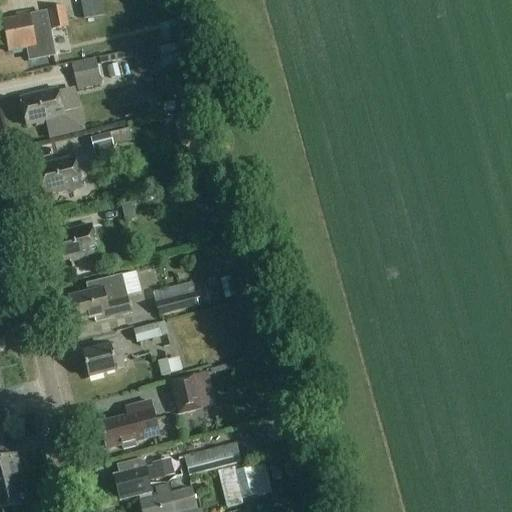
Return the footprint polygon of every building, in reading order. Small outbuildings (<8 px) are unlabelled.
[(68,28),(64,7),(48,10),(52,31),(68,28)] [(8,54),(26,50),(29,63),(55,58),(46,13),(30,16),(30,15),(16,17),(17,21),(2,24),(8,54)] [(179,28),(169,31),(171,41),(182,38),(179,28)] [(103,35),(94,37),(96,47),(105,44),(103,35)] [(174,45),(158,49),(163,68),(179,64),(179,63),(174,45)] [(139,74),(154,72),(151,51),(135,54),(139,74)] [(76,82),(99,77),(96,64),(73,69),(76,82)] [(37,127),(46,125),(49,141),(85,132),(75,89),(59,93),(58,91),(19,100),(26,128),(36,125),(37,127)] [(174,104),(163,107),(164,115),(176,112),(174,104)] [(181,145),(200,140),(194,116),(175,121),(181,145)] [(91,141),(97,165),(117,159),(115,149),(133,144),(129,131),(91,141)] [(54,195),(82,188),(75,159),(36,168),(43,196),(53,193),(54,195)] [(156,193),(154,205),(166,208),(168,195),(156,193)] [(126,223),(134,221),(130,204),(122,206),(126,223)] [(70,263),(99,256),(92,227),(53,237),(60,264),(70,261),(70,263)] [(96,323),(110,319),(130,314),(121,277),(86,286),(88,294),(68,299),(75,325),(95,319),(96,323)] [(198,306),(218,301),(215,289),(195,294),(195,295),(198,306)] [(154,305),(157,316),(198,306),(195,295),(164,302),(154,305)] [(164,323),(157,325),(161,337),(167,335),(164,323)] [(133,331),(136,343),(159,338),(155,326),(133,331)] [(89,379),(125,369),(118,345),(82,355),(89,379)] [(167,361),(157,363),(161,377),(170,375),(167,361)] [(171,384),(179,416),(202,410),(194,378),(171,384)] [(153,397),(166,392),(162,381),(149,385),(153,397)] [(137,448),(136,443),(160,437),(152,403),(127,409),(129,419),(101,426),(107,450),(122,446),(124,451),(137,448)] [(189,455),(203,451),(199,436),(185,440),(189,455)] [(190,479),(243,466),(237,444),(184,457),(190,479)] [(0,485),(22,480),(16,455),(0,459),(0,485)] [(152,462),(157,483),(175,480),(170,458),(152,462)] [(139,497),(139,499),(147,497),(148,501),(152,500),(144,470),(142,460),(116,467),(119,476),(113,478),(119,503),(139,497)] [(277,465),(270,467),(273,483),(281,481),(277,465)] [(234,469),(218,473),(227,509),(243,506),(242,501),(235,472),(234,469)] [(235,472),(242,501),(257,497),(250,469),(235,472)] [(22,480),(0,485),(0,511),(29,505),(22,480)] [(141,511),(191,511),(196,511),(191,490),(170,495),(168,486),(155,489),(158,498),(152,500),(148,501),(147,497),(139,499),(140,503),(139,503),(141,511)]
